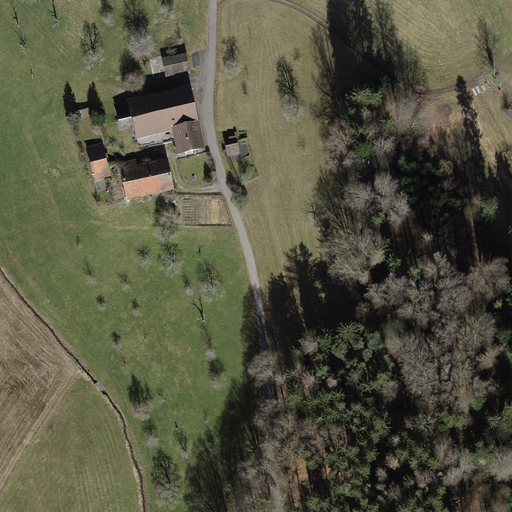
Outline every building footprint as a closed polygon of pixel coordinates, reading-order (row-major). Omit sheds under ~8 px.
[(186,54),(163,58),(167,76),(189,72),(186,54)] [(190,87),(116,103),(119,120),(132,117),(137,137),(174,129),(180,155),(204,150),(190,87)] [(72,112),(74,120),(91,115),(89,108),(72,112)] [(225,143),(228,156),(240,154),(237,140),(225,143)] [(102,144),(85,148),(94,180),(110,176),(102,144)] [(135,164),(120,167),(128,201),(173,191),(167,162),(136,169),(135,164)]
